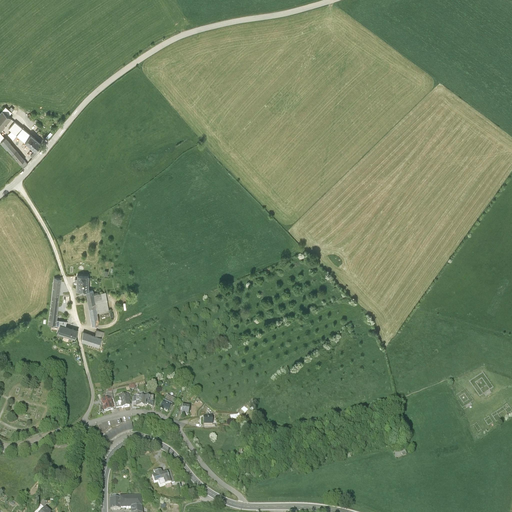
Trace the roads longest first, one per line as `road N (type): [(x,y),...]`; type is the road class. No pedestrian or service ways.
road 1 (unclassified): [(15,182),(102,85),(163,44),(333,0)]
road 2 (residential): [(245,506),(169,422),(149,413),(110,418),(26,454),(0,454)]
road 3 (secondary): [(245,506),(204,489),(166,446),(138,439),(109,458),(103,511)]
